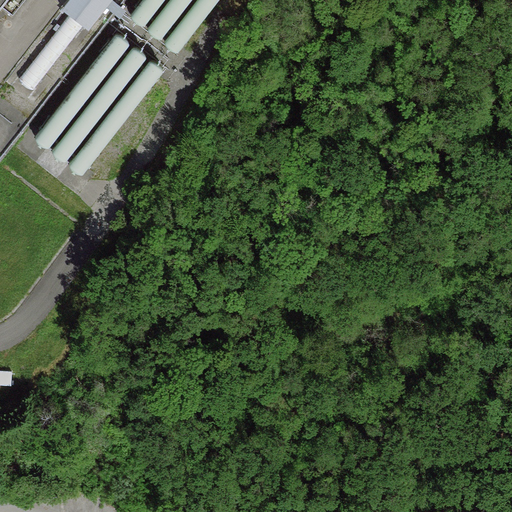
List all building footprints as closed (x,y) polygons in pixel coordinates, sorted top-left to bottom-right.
[(113,0),(69,0),(65,6),(72,11),(86,22),(92,27),(113,0)] [(160,0),(139,0),(131,11),(144,21),(160,0)] [(188,0),(167,0),(149,24),(162,34),(188,0)] [(216,0),(195,0),(166,38),(179,48),(216,0)] [(20,77),(34,88),(86,22),(72,11),(20,77)] [(127,43),(114,33),(34,135),(48,145),(127,43)] [(145,56),(132,45),(52,147),(65,158),(145,56)] [(162,68),(149,58),(69,159),(83,170),(162,68)] [(75,486),(95,494),(115,448),(94,439),(75,486)]
